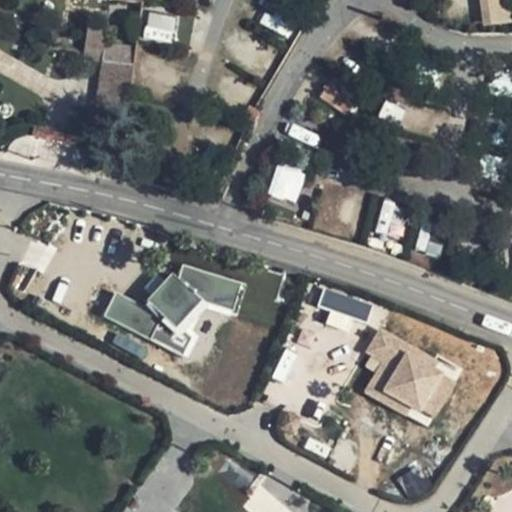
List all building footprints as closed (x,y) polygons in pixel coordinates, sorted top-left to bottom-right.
[(510,24),(507,0),(469,0),(473,28),(510,24)] [(172,41),(174,16),(146,14),(144,39),(172,41)] [(136,48),(100,44),(92,119),(127,123),(136,48)] [(267,192),(294,203),(306,173),(278,162),(267,192)] [(150,309),(147,311),(114,294),(101,318),(180,359),(181,358),(190,340),(178,328),(201,304),(230,313),(232,314),(241,285),(181,267),(177,282),(171,276),(164,284),(150,298),(144,304),(150,309)] [(144,291),(150,298),(164,284),(157,277),(144,291)] [(315,314),(364,327),(371,302),(322,289),(315,314)] [(229,318),(230,313),(201,304),(178,328),(190,340),(181,358),(186,360),(197,339),(190,332),(202,310),(229,318)] [(354,387),(430,428),(460,372),(384,331),(354,387)]
